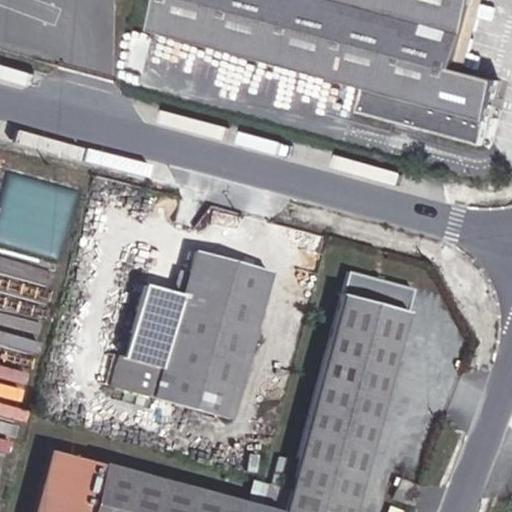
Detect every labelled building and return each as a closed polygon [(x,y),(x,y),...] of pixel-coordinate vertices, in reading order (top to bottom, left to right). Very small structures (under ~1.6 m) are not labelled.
[(485,75),(438,61),(453,0),(143,0),(135,32),(470,118),(485,75)] [(82,401),(206,431),(243,286),(165,267),(149,325),(134,381),(89,369),(82,401)] [(314,511),(328,511),(345,445),(378,319),(384,320),(388,300),(324,282),(265,500),(314,511)] [(89,369),(134,381),(149,325),(104,314),(89,369)] [(314,511),(265,500),(241,494),(236,511),(223,511),(15,461),(3,511),(314,511)] [(370,508),(381,511),(391,511),(399,494),(378,487),(370,508)]
